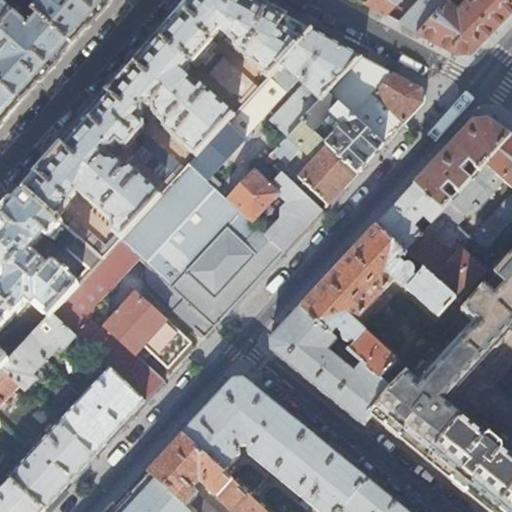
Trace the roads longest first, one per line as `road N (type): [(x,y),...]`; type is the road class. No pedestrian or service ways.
road 1 (secondary): [(241,341),(480,84)]
road 2 (residential): [(437,511),(241,341)]
road 3 (secondary): [(82,511),(241,341)]
road 4 (residential): [(152,0),(0,172)]
road 5 (residential): [(304,0),(449,77),(480,84)]
